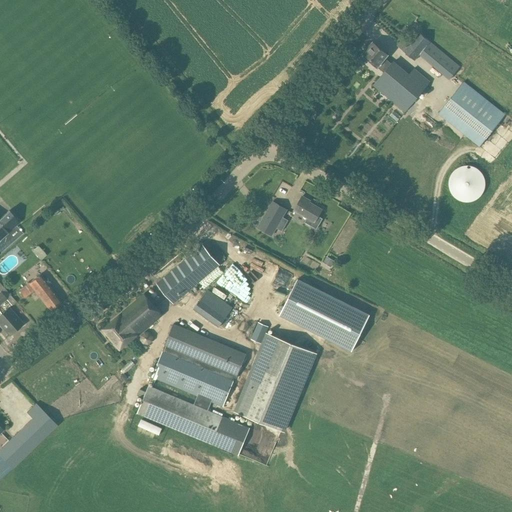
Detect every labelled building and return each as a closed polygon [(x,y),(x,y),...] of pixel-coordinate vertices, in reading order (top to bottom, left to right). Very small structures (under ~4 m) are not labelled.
[(460,67),(418,32),(403,51),(415,61),(420,55),(449,80),(460,67)] [(384,73),(391,65),(385,60),(388,56),(373,43),(364,54),(372,61),(370,63),(377,69),(378,68),(384,73)] [(391,65),(384,73),(373,86),(405,112),(430,82),(414,69),(407,77),(392,64),(391,65)] [(505,116),(463,82),(438,114),(480,147),(505,116)] [(468,166),(467,166),(465,166),(463,166),(460,167),(459,168),(458,168),(456,169),(455,170),(455,171),(454,172),(453,173),(452,173),(452,174),(451,175),(450,178),(450,179),(449,180),(449,181),(449,182),(449,183),(449,184),(449,186),(449,187),(449,188),(449,189),(450,190),(450,191),(451,192),(451,193),(452,194),(452,195),(454,197),(456,199),(457,200),(458,201),(459,201),(461,201),(462,202),(464,202),(466,203),(468,203),(470,203),(471,202),(472,202),(473,202),(474,201),(475,201),(477,200),(479,198),(480,198),(481,197),(482,195),(483,194),(483,193),(484,192),(484,191),(485,190),(485,189),(485,188),(486,185),(486,184),(486,183),(485,182),(485,181),(485,180),(485,178),(484,176),(483,175),(483,174),(481,172),(480,171),(479,170),(477,169),(475,168),(473,167),(472,166),(469,166),(468,166)] [(322,210),(309,203),(306,202),(308,200),(302,197),(294,211),(307,218),(305,222),(317,229),(323,219),(319,216),(322,210)] [(276,228),(282,218),(287,210),(273,202),(258,228),(272,236),(276,228)] [(0,218),(0,254),(23,233),(16,225),(20,223),(9,211),(0,218)] [(219,265),(203,245),(162,279),(157,283),(174,303),(219,265)] [(237,296),(245,285),(241,283),(249,273),(240,267),(238,269),(232,265),(224,276),(236,284),(231,291),(237,296)] [(24,282),(39,275),(35,267),(20,273),(24,282)] [(60,302),(39,275),(19,291),(24,298),(36,289),(51,309),(60,302)] [(298,279),(280,315),(352,351),(370,315),(298,279)] [(16,303),(0,285),(0,306),(7,300),(12,306),(16,303)] [(233,308),(208,290),(194,309),(219,327),(233,308)] [(162,314),(144,293),(106,327),(103,329),(121,349),(162,314)] [(240,310),(243,305),(232,299),(229,305),(240,310)] [(24,323),(10,307),(0,315),(0,323),(10,336),(24,323)] [(269,327),(258,322),(251,339),(262,344),(269,327)] [(152,378),(199,397),(211,402),(223,407),(235,378),(236,379),(246,355),(173,325),(163,349),(164,349),(152,378)] [(316,353),(269,333),(236,412),(283,432),(316,353)] [(211,402),(199,397),(195,406),(148,386),(137,414),(238,455),(250,428),(208,411),(211,402)] [(58,424),(36,402),(26,412),(31,418),(0,448),(0,479),(1,480),(12,469),(13,469),(58,424)]
